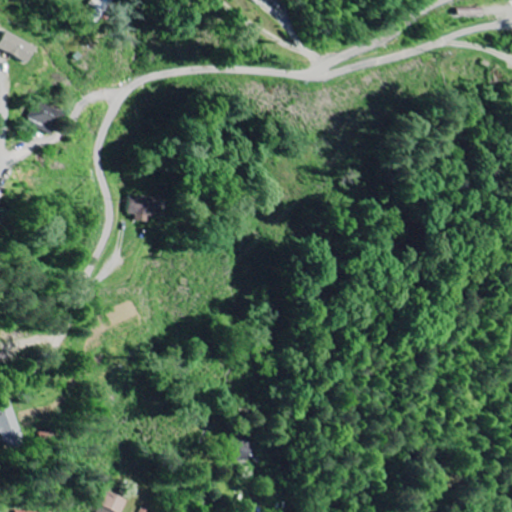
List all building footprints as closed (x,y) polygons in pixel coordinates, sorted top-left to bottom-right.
[(100,0),(101,0),(100,0),(98,0),(81,22),(91,30),(113,0),(100,0)] [(0,40),(0,49),(24,64),(34,49),(5,32),(0,40)] [(47,136),(59,113),(37,103),(26,125),(47,136)] [(126,215),(132,215),(132,222),(144,222),(144,218),(155,218),(156,199),(127,197),(126,215)] [(0,444),(20,439),(9,402),(0,405),(0,444)] [(244,464),(252,444),(232,437),(224,457),(244,464)] [(121,511),(127,501),(107,492),(97,511),(121,511)]
